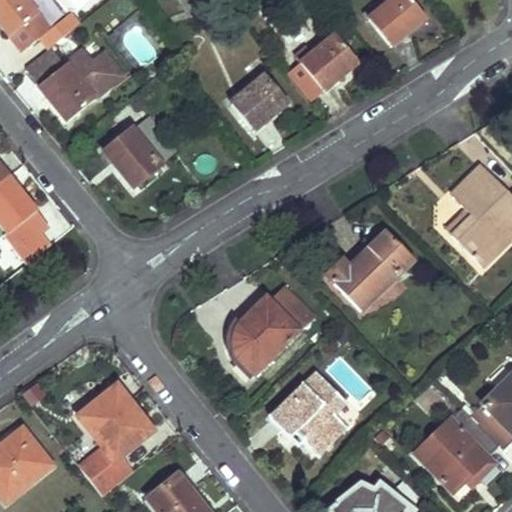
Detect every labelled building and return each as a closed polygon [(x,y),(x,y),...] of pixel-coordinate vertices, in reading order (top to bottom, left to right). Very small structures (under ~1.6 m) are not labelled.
[(34,14),(22,0),(0,0),(0,27),(7,36),(34,14)] [(409,0),(390,0),(385,4),(382,0),(363,15),(389,46),(424,18),(409,0)] [(357,62),(333,34),(299,64),(322,92),(357,62)] [(92,100),(65,65),(36,88),(63,123),(92,100)] [(288,101),(264,74),(230,104),(253,131),(288,101)] [(175,151),(150,119),(133,133),(158,165),(175,151)] [(133,133),(130,129),(102,151),(132,189),(160,167),(158,165),(133,133)] [(449,239),(480,270),(511,239),(511,193),(509,197),(480,167),(450,197),(461,209),(470,218),(449,239)] [(7,176),(0,181),(0,223),(8,233),(36,210),(7,176)] [(461,209),(440,230),(449,239),(470,218),(461,209)] [(385,235),(348,269),(340,261),(322,278),(357,314),(411,263),(385,235)] [(313,317),(287,292),(274,306),(299,331),(313,317)] [(230,334),(230,336),(230,338),(230,342),(230,345),(230,349),(231,352),(232,356),(233,359),(235,362),(252,380),(300,332),(299,331),(274,306),(264,296),(233,328),(231,331),(230,334)] [(345,429),(332,415),(343,405),(314,374),(268,417),(288,439),(294,433),(303,442),(316,456),(345,429)] [(502,453),(511,442),(511,376),(469,420),(499,449),(502,453)] [(108,456),(84,475),(102,497),(132,473),(120,458),(152,433),(117,388),(78,419),(108,456)] [(499,449),(469,420),(458,431),(449,422),(414,458),(452,495),(463,483),(470,476),(478,484),(494,467),(488,461),(499,449)] [(56,466),(26,428),(0,449),(0,491),(10,504),(56,466)] [(294,433),(288,439),(297,448),(303,442),(294,433)] [(463,483),(470,491),(478,484),(470,476),(463,483)] [(205,511),(192,494),(190,496),(176,478),(147,501),(156,511),(205,511)] [(414,511),(415,511),(376,486),(371,492),(359,484),(324,511),(325,511),(414,511)]
